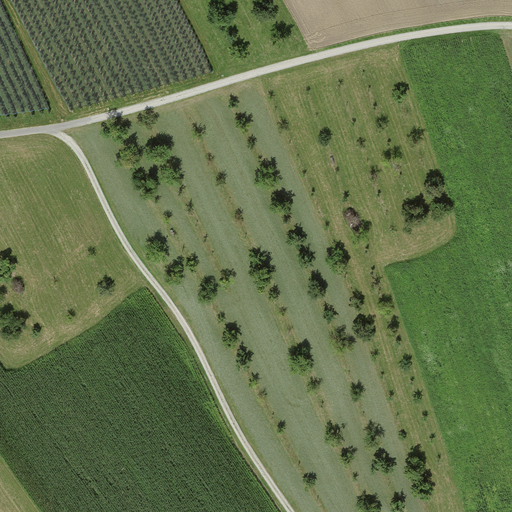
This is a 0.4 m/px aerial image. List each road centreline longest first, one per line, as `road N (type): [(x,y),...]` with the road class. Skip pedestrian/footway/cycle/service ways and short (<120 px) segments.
road 1 (track): [(0,135),(150,105),(399,38),(511,25)]
road 2 (track): [(292,511),(248,450),(179,314),(121,242),(86,164),(65,137),(46,129)]
